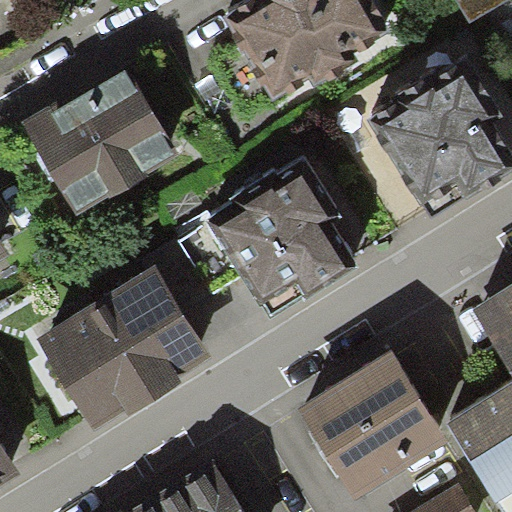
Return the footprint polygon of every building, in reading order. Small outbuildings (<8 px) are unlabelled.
[(343,66),(385,43),(361,0),(244,0),(221,13),(243,52),(220,65),(248,116),(302,87),(309,99),(349,77),(343,66)] [(511,0),(456,0),(474,29),(511,5),(511,0)] [(14,122),(66,212),(174,149),(122,59),(14,122)] [(431,212),(503,168),(476,124),(488,117),(455,63),(371,114),(431,212)] [(275,305),(347,261),(320,217),(332,210),(299,156),(216,207),(275,305)] [(150,265),(30,340),(83,425),(203,350),(150,265)] [(511,285),(473,310),(511,372),(511,285)] [(392,346),(291,405),(343,491),(443,432),(392,346)] [(500,504),(511,496),(511,382),(448,422),(500,504)] [(0,441),(0,475),(15,466),(0,441)] [(245,511),(216,463),(135,511),(245,511)] [(481,511),(463,481),(410,511),(481,511)]
